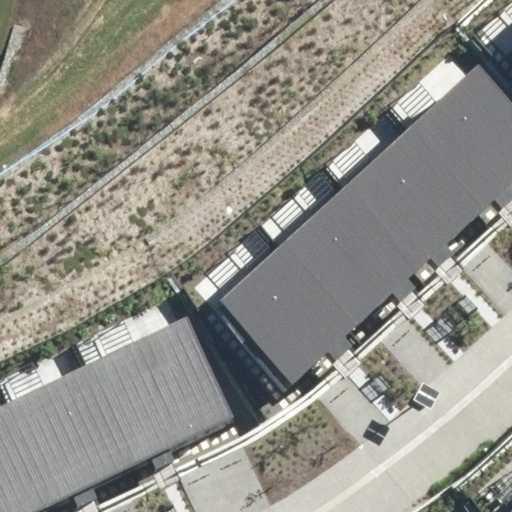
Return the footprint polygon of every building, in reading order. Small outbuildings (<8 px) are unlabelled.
[(511,77),(511,49),(498,61),(511,77)] [(511,126),(467,81),(405,142),(480,218),(511,185),(511,126)] [(405,142),(342,203),(417,279),(480,218),(405,142)] [(342,203),(280,264),(355,340),(417,279),(342,203)] [(280,264),(218,325),(293,401),(355,340),(280,264)] [(181,337),(91,381),(138,478),(228,434),(181,337)] [(59,511),(66,511),(138,478),(91,381),(14,418),(59,511)] [(0,511),(59,511),(14,418),(0,424),(0,511)]
